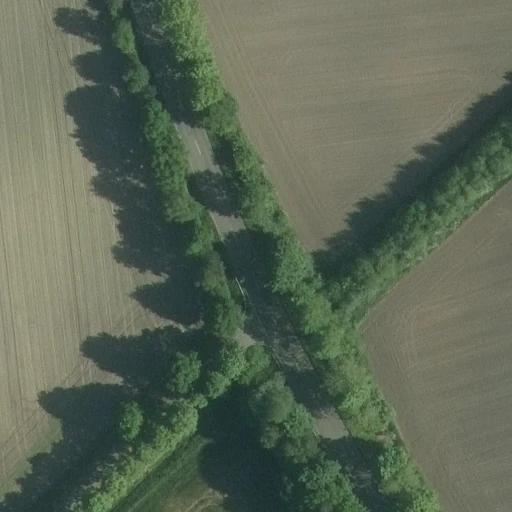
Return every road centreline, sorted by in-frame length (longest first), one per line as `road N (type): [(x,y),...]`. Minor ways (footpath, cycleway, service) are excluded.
road 1 (tertiary): [(144,0),(273,320)]
road 2 (unclassified): [(64,511),(237,343),(273,320)]
road 3 (tertiary): [(273,320),(380,511)]
